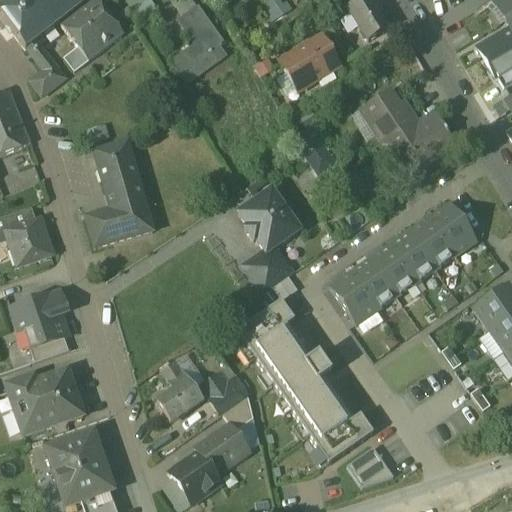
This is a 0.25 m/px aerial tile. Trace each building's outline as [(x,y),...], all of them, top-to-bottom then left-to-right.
[(9,0),(0,7),(0,20),(25,53),(26,52),(36,44),(68,19),(75,13),(75,14),(84,7),(84,6),(90,2),(92,0),(9,0)] [(122,38),(93,0),(92,0),(84,7),(85,8),(76,15),(75,14),(68,19),(70,21),(60,28),(78,52),(64,63),(74,75),(122,38)] [(146,0),(131,0),(125,4),(139,25),(155,13),(146,0)] [(188,0),(177,0),(172,4),(184,21),(197,12),(188,0)] [(329,0),(336,11),(353,0),(329,0)] [(375,0),(364,0),(347,11),(368,45),(388,33),(376,14),(382,10),(375,0)] [(472,0),(462,0),(451,7),(457,18),(476,7),(472,0)] [(511,0),(490,0),(509,32),(511,30),(511,0)] [(221,45),(197,12),(184,21),(179,25),(195,48),(171,66),(184,84),(197,75),(199,78),(225,60),(217,49),(221,45)] [(511,30),(509,32),(477,51),(497,84),(511,74),(511,30)] [(321,41),(280,67),(297,94),(338,69),(321,41)] [(65,82),(36,44),(26,52),(43,74),(29,85),(41,101),(65,82)] [(8,96),(0,99),(0,159),(29,148),(8,96)] [(387,96),(363,112),(379,137),(391,129),(398,140),(415,129),(401,108),(397,111),(387,96)] [(398,140),(387,148),(388,149),(408,179),(440,158),(454,148),(446,135),(446,134),(435,116),(415,129),(398,140)] [(379,137),(367,145),(373,158),(388,149),(387,148),(398,140),(391,129),(379,137)] [(127,146),(94,156),(110,214),(85,221),(94,252),(153,235),(144,204),(143,204),(127,146)] [(266,178),(248,191),(254,200),(259,197),(257,193),(270,185),(266,178)] [(271,195),(238,218),(248,231),(245,233),(253,245),(256,243),(264,255),(265,257),(274,251),(298,234),(290,223),(279,206),(271,195)] [(293,220),(282,204),(279,206),(290,223),(293,220)] [(31,211),(12,218),(16,231),(36,224),(31,211)] [(471,240),(454,215),(340,294),(357,319),(404,286),(425,272),(471,240)] [(12,218),(0,222),(0,236),(5,235),(16,231),(12,218)] [(16,231),(5,235),(17,271),(53,258),(40,223),(36,224),(16,231)] [(274,251),(265,257),(264,255),(243,269),(263,298),(292,278),(274,251)] [(511,299),(506,291),(483,307),(511,348),(511,299)] [(59,296),(11,313),(26,355),(30,354),(37,351),(53,345),(54,345),(63,342),(67,340),(61,323),(58,324),(56,320),(66,316),(59,296)] [(356,415),(290,320),(290,318),(269,333),(267,330),(262,333),(264,336),(255,343),(256,344),(278,375),(269,381),(268,381),(267,382),(276,394),(277,393),(286,387),(337,460),(338,462),(373,438),(357,415),(356,415)] [(68,355),(63,342),(54,345),(37,351),(30,354),(34,367),(68,355)] [(202,404),(182,376),(181,377),(174,367),(161,375),(168,386),(174,394),(157,406),(170,426),(202,404)] [(67,375),(36,385),(34,380),(5,390),(23,441),(83,420),(67,375)] [(219,377),(200,391),(221,420),(223,419),(248,402),(246,394),(236,380),(226,387),(219,377)] [(248,402),(223,419),(229,428),(234,435),(253,422),(248,402)] [(253,422),(234,435),(248,455),(259,448),(253,422)] [(229,428),(195,453),(197,456),(214,481),(215,481),(249,457),(248,455),(234,435),(229,428)] [(92,438),(47,454),(66,510),(81,506),(110,495),(112,495),(92,438)] [(360,491),(389,481),(380,453),(351,462),(360,491)] [(197,456),(168,476),(185,500),(191,509),(221,489),(215,481),(214,481),(197,456)] [(115,511),(110,495),(81,506),(82,511),(115,511)] [(185,500),(174,508),(176,511),(187,511),(191,509),(185,500)]
